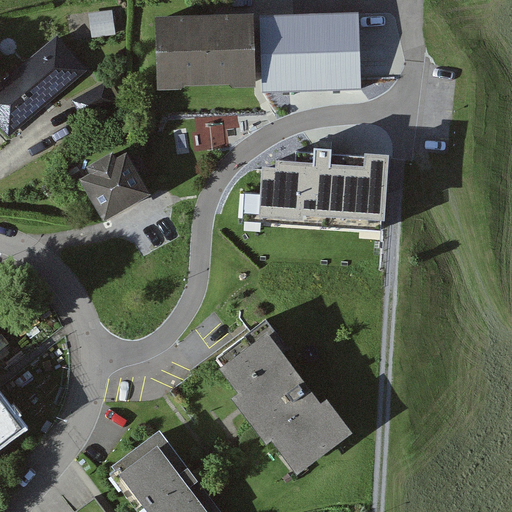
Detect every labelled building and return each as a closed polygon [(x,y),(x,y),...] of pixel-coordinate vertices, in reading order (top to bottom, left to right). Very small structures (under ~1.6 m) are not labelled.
[(361,1),(258,5),(261,86),(364,82),(361,1)] [(254,3),(156,6),(157,79),(182,78),(185,74),(231,73),(234,77),(256,76),(254,3)] [(0,126),(8,136),(86,70),(56,35),(0,82),(0,126)] [(83,122),(118,103),(106,82),(71,101),(77,113),(83,122)] [(385,233),(392,137),(292,130),(291,139),(276,140),(275,152),(262,151),(262,175),(239,174),(237,223),(262,259),(378,267),(380,232),(385,233)] [(79,178),(104,220),(151,193),(126,151),(116,157),(113,150),(86,166),(90,172),(79,178)] [(321,390),(269,318),(219,354),(238,380),(231,385),(267,434),(272,430),(287,451),(282,454),(292,468),(353,423),(327,386),(321,390)] [(0,449),(28,428),(0,391),(0,449)] [(223,511),(166,433),(120,466),(153,511),(223,511)]
